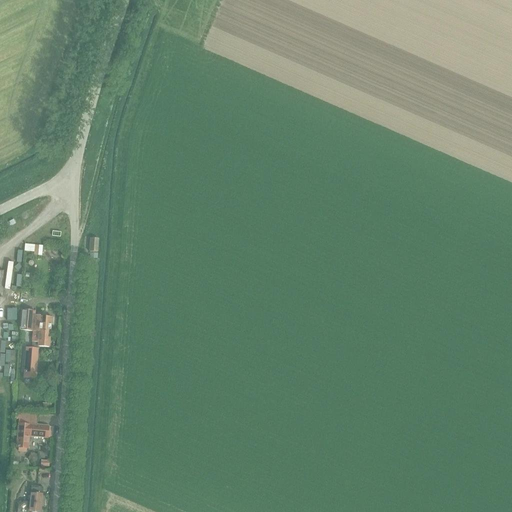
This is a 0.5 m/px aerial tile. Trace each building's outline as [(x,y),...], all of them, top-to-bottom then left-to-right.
[(90,239),(89,252),(97,252),(98,239),(90,239)] [(25,251),(34,252),(34,255),(41,256),(42,246),(35,246),(35,245),(25,244),(25,251)] [(44,256),(51,257),(53,248),(46,247),(44,256)] [(20,330),(33,331),(50,332),(51,317),(34,316),(35,311),(22,310),(20,330)] [(32,342),(31,348),(38,349),(39,347),(49,348),(50,332),(33,331),(32,342)] [(12,342),(18,340),(16,333),(10,335),(12,342)] [(26,348),(24,366),(37,367),(38,349),(31,348),(26,348)] [(43,404),(42,410),(50,412),(51,405),(43,404)] [(38,414),(28,413),(15,412),(15,418),(19,419),(17,448),(19,448),(18,451),(26,452),(26,448),(28,448),(29,436),(51,437),(51,427),(37,426),(38,414)] [(14,469),(14,477),(22,478),(23,470),(14,469)] [(18,509),(17,511),(40,511),(43,487),(31,486),(29,502),(23,502),(18,506),(18,509)] [(51,511),(53,496),(42,495),(40,511),(51,511)]
